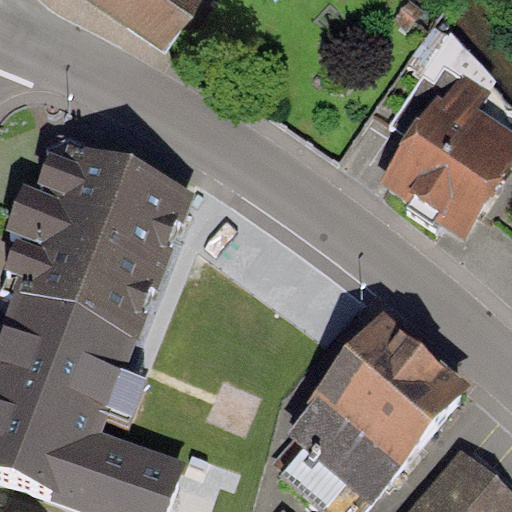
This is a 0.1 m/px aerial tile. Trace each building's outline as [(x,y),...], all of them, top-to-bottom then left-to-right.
[(130,0),(162,21),(176,0),(130,0)] [(444,103),(460,80),(445,70),(434,85),(424,78),(390,128),(407,139),(417,124),(420,126),(438,99),(444,103)] [(489,95),(462,76),(460,80),(444,103),(438,99),(420,126),(417,124),(407,139),(401,147),(404,150),(380,184),(465,243),(511,174),(511,133),(478,111),(489,95)] [(16,241),(0,284),(0,292),(143,346),(196,196),(57,137),(35,194),(23,189),(6,235),(16,241)] [(0,292),(0,484),(74,511),(170,511),(190,460),(112,431),(143,346),(0,292)] [(472,391),(384,316),(310,402),(315,406),(287,439),(370,510),(472,391)] [(511,511),(511,496),(461,454),(411,511),(511,511)]
